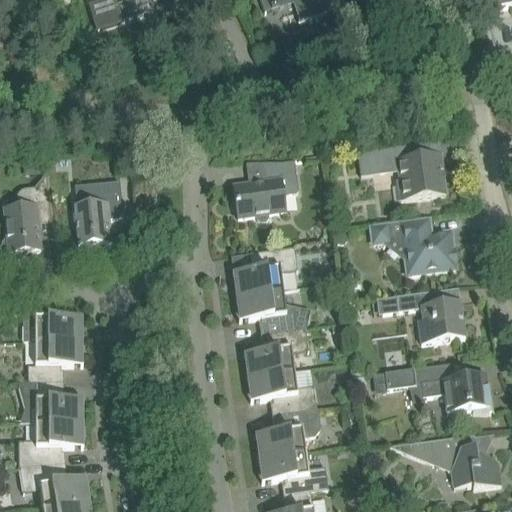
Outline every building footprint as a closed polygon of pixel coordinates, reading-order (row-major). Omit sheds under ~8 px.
[(114,2),(90,10),(97,33),(148,17),(151,27),(179,18),(174,0),(131,0),(133,3),(116,8),(114,2)] [(259,0),(264,13),(265,12),(271,11),(272,13),(279,11),(278,8),(296,3),(303,24),(350,9),(347,0),(259,0)] [(361,0),(352,3),(356,13),(365,9),(361,0)] [(511,0),(494,0),(497,13),(500,13),(510,12),(510,14),(510,16),(511,15),(511,0)] [(396,152),(358,157),(360,177),(361,181),(373,179),(373,171),(398,168),(399,176),(400,184),(396,185),(399,206),(403,205),(426,202),(446,199),(440,158),(421,160),(419,148),(396,152)] [(249,189),(234,191),(236,207),(238,223),(256,220),(257,224),(261,227),(266,226),(269,222),(269,218),(286,216),(284,200),(296,198),(299,195),(298,185),(295,165),(283,167),(264,167),(267,186),(249,189)] [(52,224),(48,181),(44,181),(43,181),(35,191),(26,192),(22,193),(19,196),(17,200),(16,204),(17,209),(14,212),(5,213),(7,240),(2,246),(9,252),(9,258),(15,257),(22,263),(27,256),(41,255),(40,241),(39,241),(36,238),(35,229),(37,226),(52,224)] [(75,216),(72,216),(73,228),(76,227),(79,251),(112,247),(110,224),(124,222),(120,186),(111,186),(106,187),(99,187),(88,189),(85,189),(87,210),(77,211),(75,211),(75,216)] [(431,239),(429,222),(371,229),(374,248),(393,245),(410,258),(406,262),(407,269),(405,271),(406,276),(411,280),(420,279),(421,277),(456,273),(451,236),(431,239)] [(339,236),(336,242),(339,247),(345,247),(348,243),(346,237),(339,236)] [(298,275),(295,252),(250,258),(251,271),(254,270),(254,274),(242,276),(242,277),(238,277),(239,285),(236,285),(236,287),(236,291),(235,294),(235,298),(236,302),(283,295),(281,277),(298,275)] [(335,272),(322,274),(325,289),(327,288),(337,287),(335,272)] [(337,287),(327,288),(329,296),(333,299),(337,298),(339,297),(337,287)] [(306,333),(311,315),(285,309),(283,295),(236,302),(236,305),(237,309),(239,312),(240,315),(241,317),(243,316),(245,324),(248,324),(249,324),(261,323),(262,327),(259,327),(261,339),(306,333)] [(441,308),(439,295),(378,303),(380,319),(422,313),(423,325),(419,326),(422,349),(465,343),(460,306),(441,308)] [(23,316),(23,330),(35,330),(35,346),(83,346),(83,344),(83,343),(83,342),(83,340),(83,339),(83,337),(82,336),(82,334),(82,333),(81,332),(81,330),(78,330),(78,322),(74,322),(74,321),(61,322),(61,317),(63,317),(63,311),(36,314),(27,316),(23,316)] [(309,356),(306,333),(261,339),(263,351),(265,351),(266,355),(253,357),(253,358),(249,358),(251,366),(248,366),(247,368),(247,372),(247,375),(247,379),(247,382),(295,375),(292,358),(309,356)] [(81,362),(81,360),(82,357),(83,353),(83,350),(83,346),(35,346),(36,370),(28,370),(28,387),(64,387),(64,374),(61,374),(61,370),(74,370),(78,370),(78,361),(81,362)] [(415,373),(386,377),(388,394),(409,391),(417,390),(417,388),(415,373)] [(297,393),(295,375),(247,382),(248,386),(249,389),(250,393),(251,396),(252,398),(255,397),(256,405),(260,405),(273,403),(273,408),(271,408),(273,420),(317,413),(314,390),(297,393)] [(424,387),(421,387),(423,402),(426,402),(445,400),(447,418),(460,417),(473,415),(473,418),(477,417),(483,418),(490,417),(493,417),(493,419),(495,418),(489,398),(486,379),(468,381),(424,387)] [(28,387),(19,387),(19,392),(25,413),(36,413),(36,427),(84,427),(84,425),(84,424),(84,423),(84,421),(83,420),(83,418),(83,417),(83,416),(82,414),(82,413),(81,411),(78,412),(78,404),(74,404),(74,403),(62,403),(62,399),(64,399),(64,387),(28,387)] [(357,412),(348,413),(349,422),(358,421),(357,412)] [(258,460),(259,463),(306,456),(304,442),(314,441),(320,433),(317,413),(273,420),(274,432),(277,432),(277,436),(264,438),(261,439),(262,447),(259,447),(259,449),(258,452),(258,456),(258,460)] [(81,444),(82,442),(83,438),(84,435),(84,431),(84,427),(36,427),(36,445),(19,445),(19,472),(66,468),(65,456),(62,456),(62,452),(75,452),(75,451),(79,451),(79,443),(81,444)] [(474,494),(501,490),(498,467),(477,458),(475,440),(390,451),(452,477),(454,493),(473,490),(474,494)] [(309,474),(306,456),(259,463),(259,467),(260,470),(261,474),(264,479),(266,478),(267,486),(271,485),(271,486),(284,484),(284,488),(282,489),(284,501),(311,497),(323,495),(329,494),(326,471),(309,474)] [(65,485),(64,481),(67,480),(66,468),(19,472),(23,498),(40,495),(42,511),(46,511),(91,506),(90,502),(89,499),(88,495),(86,492),(85,490),(83,491),(82,483),(78,484),(78,483),(65,485)] [(313,511),(311,497),(284,501),(285,511),(313,511)]
